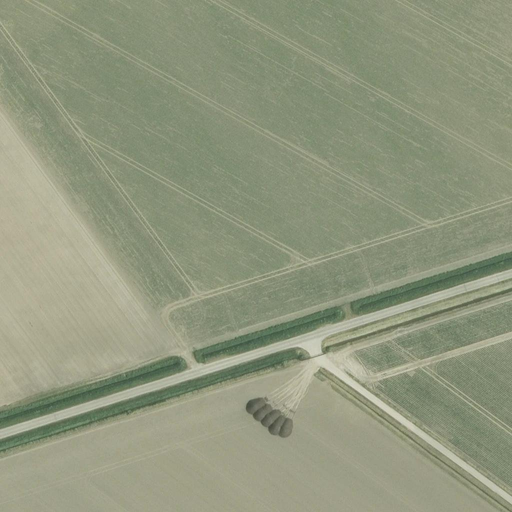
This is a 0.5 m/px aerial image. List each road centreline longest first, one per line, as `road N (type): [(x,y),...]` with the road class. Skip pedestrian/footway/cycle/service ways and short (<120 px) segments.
road 1 (unclassified): [(0,435),(511,274)]
road 2 (track): [(511,501),(322,362),(307,338)]
